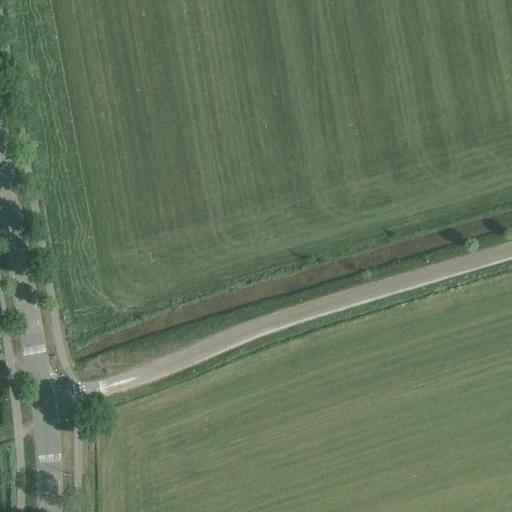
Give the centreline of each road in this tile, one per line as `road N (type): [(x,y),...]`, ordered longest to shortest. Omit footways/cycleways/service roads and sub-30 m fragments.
road 1 (unclassified): [(44,403),(511,249)]
road 2 (unclassified): [(44,403),(0,152)]
